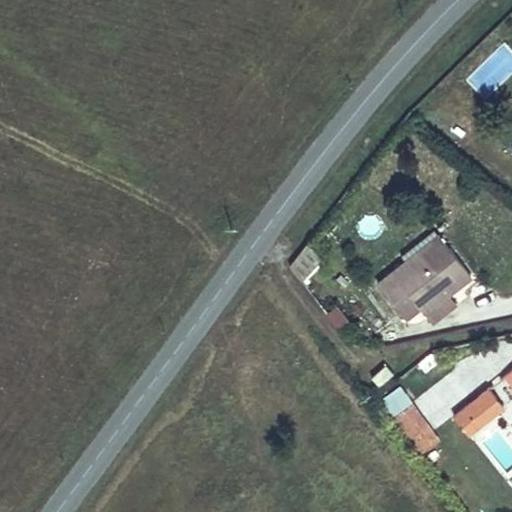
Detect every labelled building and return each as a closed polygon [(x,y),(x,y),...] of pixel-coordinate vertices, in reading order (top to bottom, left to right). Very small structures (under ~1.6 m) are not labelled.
[(440,237),(405,264),(410,272),(445,243),(440,237)] [(410,272),(405,264),(379,287),(407,320),(420,309),(426,314),(451,292),(471,274),(445,243),(410,272)] [(451,292),(426,314),(435,325),(460,303),(451,292)] [(324,316),(340,331),(351,319),(335,304),(324,316)] [(394,374),(386,365),(371,378),(379,387),(394,374)] [(398,383),(379,398),(422,452),(441,437),(398,383)] [(488,390),(454,417),(468,436),(503,408),(488,390)]
